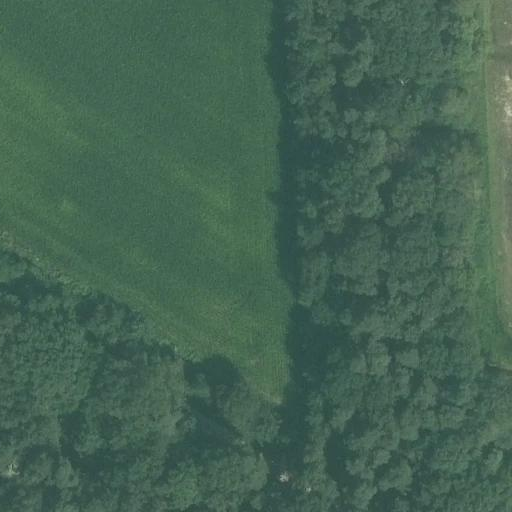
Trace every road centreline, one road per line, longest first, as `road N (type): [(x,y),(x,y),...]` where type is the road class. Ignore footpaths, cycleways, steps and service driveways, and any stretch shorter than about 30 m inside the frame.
road 1 (track): [(321,468),(306,0)]
road 2 (unclassified): [(326,511),(0,296)]
